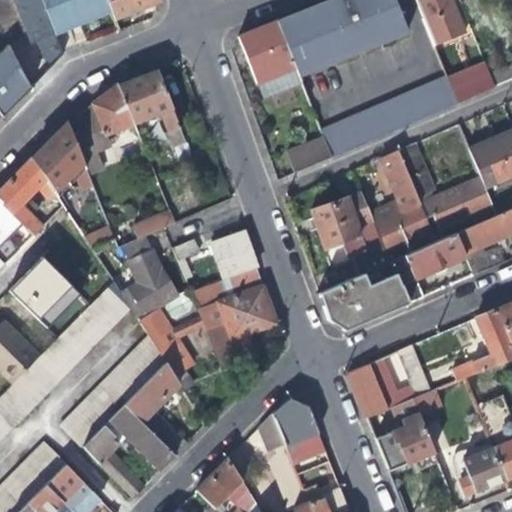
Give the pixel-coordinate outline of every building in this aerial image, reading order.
[(42,56),(51,64),(62,53),(53,32),(40,0),(5,0),(14,20),(19,17),(24,29),(30,42),(35,40),(42,56)] [(82,21),(108,11),(103,0),(40,0),(53,32),(82,21)] [(103,0),(108,11),(111,18),(138,8),(157,1),(156,0),(103,0)] [(330,0),(275,23),(276,27),(296,75),(296,77),(407,32),(394,0),(330,0)] [(416,0),(434,43),(464,31),(452,0),(416,0)] [(289,77),(296,75),(276,27),(275,23),(257,29),(238,37),(256,83),(286,70),(289,77)] [(4,44),(0,47),(0,80),(4,89),(12,103),(28,88),(4,44)] [(484,62),(447,77),(458,102),(494,87),(490,77),(484,62)] [(511,67),(490,77),(494,87),(511,79),(511,67)] [(159,113),(169,109),(171,108),(161,83),(155,69),(138,76),(117,85),(132,123),(159,113)] [(447,76),(319,131),(321,137),(330,156),(458,102),(447,77),(447,76)] [(172,78),(161,83),(171,108),(182,104),(172,78)] [(0,80),(0,116),(6,110),(8,108),(0,93),(0,90),(4,89),(0,80)] [(91,103),(103,135),(132,123),(117,85),(101,96),(91,103)] [(12,103),(4,89),(0,90),(0,93),(8,108),(12,103)] [(103,135),(91,103),(65,122),(82,163),(87,174),(101,167),(95,150),(107,144),(103,135)] [(191,126),(182,104),(171,108),(169,109),(178,131),(191,126)] [(178,131),(169,109),(159,113),(172,147),(182,143),(178,131)] [(74,171),(82,163),(65,122),(49,138),(29,158),(43,180),(52,192),(74,171)] [(470,157),(479,179),(483,189),(511,176),(511,130),(491,139),(467,149),(470,157)] [(285,152),(293,172),(330,156),(321,137),(285,152)] [(182,143),(172,147),(181,169),(191,165),(182,143)] [(396,150),(419,203),(427,200),(424,195),(433,191),(413,143),(396,150)] [(415,205),(419,203),(396,150),(380,157),(399,202),(386,207),(373,213),(388,250),(427,233),(415,205)] [(0,188),(0,204),(10,214),(19,205),(43,180),(29,158),(10,178),(0,188)] [(87,174),(82,163),(74,171),(82,189),(92,185),(87,174)] [(427,200),(433,216),(439,228),(474,213),(478,222),(494,215),(483,189),(479,179),(463,186),(462,185),(451,190),(427,200)] [(341,241),(373,228),(358,191),(308,212),(317,235),(323,248),(341,241)] [(433,216),(427,200),(419,203),(425,219),(433,216)] [(0,223),(10,214),(0,204),(0,223)] [(19,205),(10,214),(23,228),(24,227),(32,235),(40,227),(19,205)] [(508,234),(511,232),(511,207),(494,215),(478,222),(453,232),(462,255),(471,275),(487,269),(478,247),(508,234)] [(132,226),(137,239),(145,236),(174,223),(169,210),(132,226)] [(81,238),(88,248),(113,238),(108,226),(81,238)] [(387,260),(373,228),(341,241),(349,260),(351,259),(357,273),(362,271),(387,260)] [(251,269),(253,268),(247,251),(241,232),(209,244),(222,280),(251,269)] [(441,264),(462,255),(453,232),(387,260),(393,274),(399,288),(414,282),(412,277),(432,269),(441,264)] [(159,268),(145,236),(137,239),(121,246),(136,283),(159,268)] [(193,237),(171,246),(176,259),(198,250),(193,237)] [(0,263),(2,265),(12,255),(0,243),(0,263)] [(44,257),(9,290),(51,335),(87,302),(44,257)] [(443,269),(441,264),(432,269),(433,273),(438,271),(443,269)] [(166,280),(159,268),(136,283),(127,288),(145,316),(154,310),(176,296),(166,280)] [(222,280),(219,281),(225,299),(258,287),(251,269),(222,280)] [(368,284),(362,271),(357,273),(316,290),(325,319),(343,330),(373,317),(406,304),(399,288),(393,274),(368,284)] [(216,302),(225,299),(219,281),(190,291),(197,309),(206,306),(216,302)] [(420,297),(414,282),(399,288),(406,304),(420,297)] [(0,440),(129,311),(118,294),(112,284),(37,359),(10,386),(0,396),(0,440)] [(225,299),(216,302),(224,325),(229,340),(273,324),(260,286),(258,287),(225,299)] [(127,288),(118,294),(129,311),(136,322),(145,316),(127,288)] [(511,301),(509,303),(494,309),(510,347),(511,346),(511,301)] [(215,328),(224,325),(216,302),(206,306),(215,328)] [(489,354),(493,365),(511,356),(511,352),(510,347),(494,309),(483,313),(473,317),(489,354)] [(178,347),(154,310),(145,316),(136,322),(148,340),(163,364),(176,383),(186,376),(183,371),(190,366),(178,347)] [(0,376),(10,386),(37,359),(0,324),(0,376)] [(60,428),(80,448),(100,428),(107,421),(122,406),(163,364),(148,340),(60,428)] [(429,392),(410,345),(395,351),(414,398),(429,392)] [(457,380),(493,365),(489,354),(453,369),(457,380)] [(387,409),(368,363),(346,372),(357,399),(365,418),(387,409)] [(176,384),(176,383),(163,364),(122,406),(172,456),(181,446),(149,412),(162,399),(176,384)] [(434,390),(429,392),(414,398),(411,399),(417,413),(422,424),(438,418),(434,409),(441,406),(434,390)] [(474,405),(485,432),(508,422),(497,396),(474,405)] [(411,399),(397,405),(403,418),(417,413),(411,399)] [(315,434),(316,434),(305,407),(287,400),(270,415),(283,447),(315,434)] [(382,427),(400,420),(403,418),(397,405),(387,409),(365,418),(370,432),(382,427)] [(122,406),(107,421),(112,426),(158,472),(164,465),(173,457),(172,456),(122,406)] [(434,453),(422,424),(417,413),(403,418),(400,420),(403,427),(389,433),(393,443),(396,442),(405,464),(420,458),(434,453)] [(268,452),(283,447),(270,415),(258,427),(268,452)] [(511,420),(508,422),(485,432),(491,449),(504,479),(511,475),(511,420)] [(106,433),(112,426),(107,421),(100,428),(106,433)] [(399,469),(382,427),(370,432),(388,474),(399,469)] [(100,428),(80,448),(129,500),(136,494),(143,487),(110,454),(119,445),(106,433),(100,428)] [(41,447),(0,487),(0,511),(17,511),(25,504),(43,487),(62,467),(41,447)] [(462,461),(469,477),(475,491),(490,485),(504,479),(491,449),(462,461)] [(227,496),(240,482),(226,460),(209,476),(194,492),(212,510),(227,496)] [(79,484),(62,467),(43,487),(68,511),(76,511),(75,511),(78,508),(67,497),(79,484)] [(475,491),(469,477),(461,480),(467,494),(475,491)] [(239,508),(250,497),(240,482),(227,496),(239,508)] [(95,499),(79,484),(67,497),(78,508),(75,511),(76,511),(82,511),(87,507),(95,499)] [(68,511),(43,487),(25,504),(33,511),(68,511)] [(318,496),(319,498),(324,511),(347,511),(338,488),(318,496)] [(248,511),(255,506),(250,497),(239,508),(235,511),(248,511)] [(324,511),(319,498),(306,503),(309,511),(324,511)] [(293,511),(309,511),(306,503),(305,502),(292,507),(293,511)]
